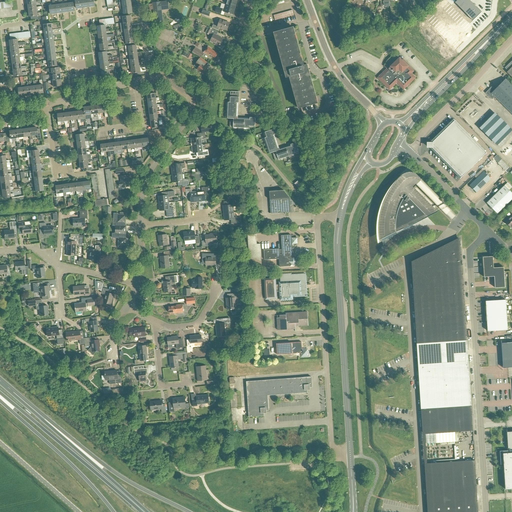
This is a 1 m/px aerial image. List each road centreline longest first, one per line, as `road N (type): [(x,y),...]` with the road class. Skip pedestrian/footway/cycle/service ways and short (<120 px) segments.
road 1 (unclassified): [(423,511),(407,258),(442,241),(468,210)]
road 2 (unclassified): [(488,231),(469,255),(486,511)]
road 3 (residential): [(332,457),(317,217),(340,217)]
road 4 (primary): [(350,456),(340,217)]
road 5 (trunk): [(188,511),(129,482),(40,416)]
road 6 (trunk): [(0,400),(113,511)]
road 7 (unclassified): [(409,153),(511,39)]
road 8 (unknown): [(315,374),(236,383),(233,409),(241,421),(269,423)]
road 9 (trunk): [(0,393),(115,486)]
road 10 (residential): [(140,225),(148,173),(193,100)]
road 11 (primary): [(403,136),(492,35)]
road 12 (primary): [(492,35),(398,122)]
